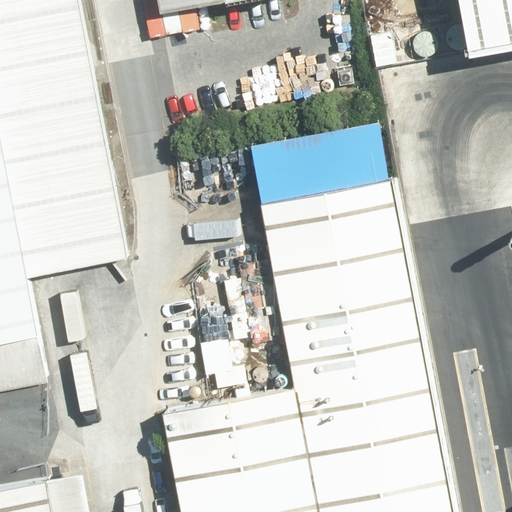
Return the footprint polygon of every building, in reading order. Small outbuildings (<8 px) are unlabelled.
[(108,264),(63,0),(0,0),(0,408),(47,400),(26,278),(108,264)] [(153,0),(156,14),(238,0),(153,0)] [(511,0),(472,0),(477,25),(511,18),(511,0)] [(453,511),(388,180),(253,206),(289,392),(313,511),(453,511)] [(180,511),(313,511),(289,392),(161,417),(180,511)] [(46,511),(41,481),(0,487),(0,511),(46,511)]
